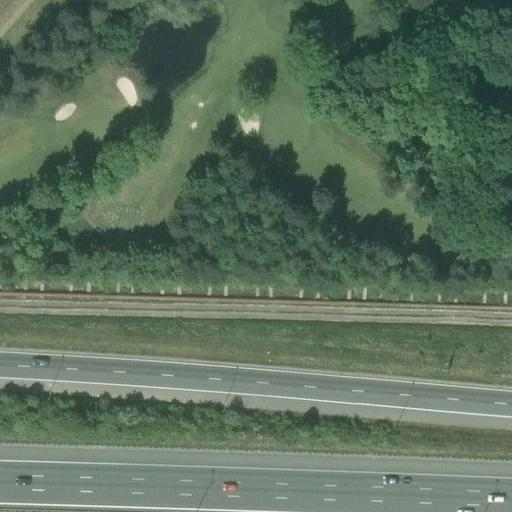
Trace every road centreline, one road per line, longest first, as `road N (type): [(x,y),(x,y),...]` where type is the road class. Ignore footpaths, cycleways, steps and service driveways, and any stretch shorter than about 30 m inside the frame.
road 1 (trunk): [(511,401),(0,366)]
road 2 (motorway): [(511,502),(0,483)]
road 3 (track): [(0,309),(511,321)]
